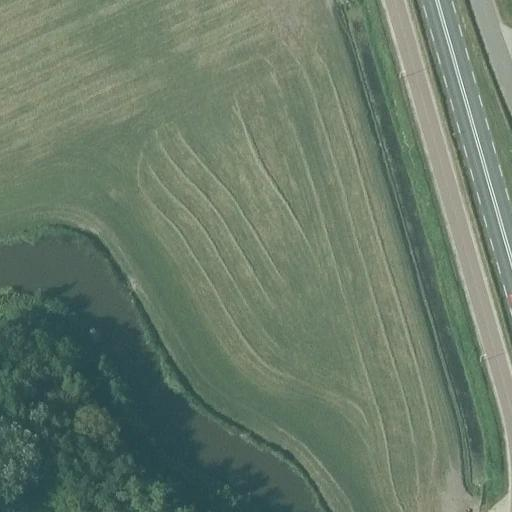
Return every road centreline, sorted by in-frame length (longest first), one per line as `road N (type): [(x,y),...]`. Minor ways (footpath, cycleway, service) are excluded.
road 1 (unclassified): [(511,423),(394,0)]
road 2 (primary): [(511,265),(435,0)]
